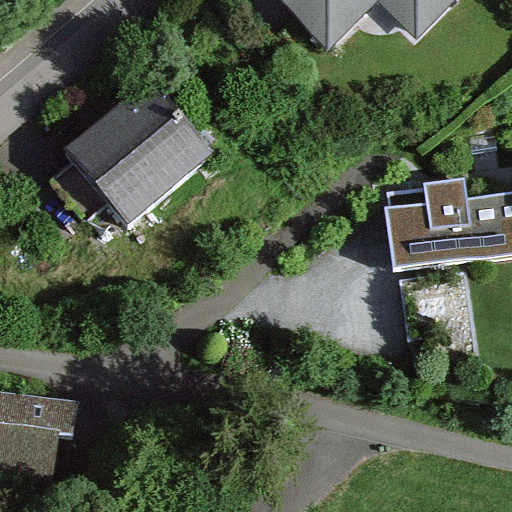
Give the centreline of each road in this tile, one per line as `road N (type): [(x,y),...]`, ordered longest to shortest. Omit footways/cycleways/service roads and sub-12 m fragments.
road 1 (residential): [(0,364),(384,436)]
road 2 (residential): [(0,115),(131,0)]
road 3 (track): [(384,436),(511,460)]
